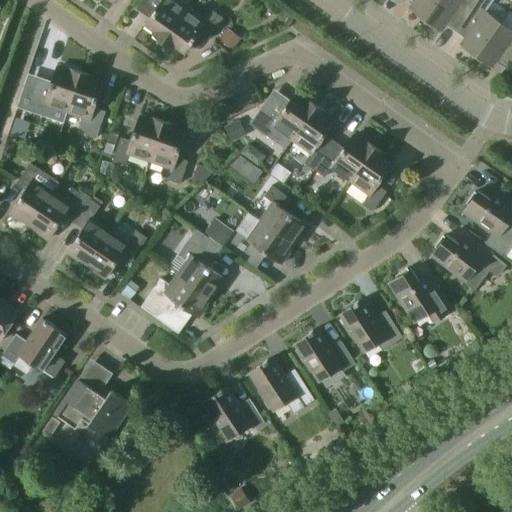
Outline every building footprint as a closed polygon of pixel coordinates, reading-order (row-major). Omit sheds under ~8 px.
[(163,43),(188,8),(177,0),(153,0),(161,5),(144,29),(163,43)] [(408,0),(412,3),(408,8),(424,20),(438,0),(408,0)] [(438,0),(424,20),(440,32),(445,26),(454,33),(477,0),(438,0)] [(477,0),(454,33),(463,39),(459,44),(476,56),(499,23),(484,12),(493,0),(477,0)] [(223,19),(213,12),(206,22),(188,8),(163,43),(183,56),(200,33),(209,39),(223,19)] [(476,56),(492,68),(495,62),(505,70),(511,60),(511,12),(508,10),(499,23),(476,56)] [(216,41),(230,52),(239,40),(225,29),(216,41)] [(30,111),(49,117),(52,106),(68,111),(81,73),(58,65),(48,93),(37,89),(30,111)] [(81,73),(68,111),(83,117),(79,128),(86,130),(85,134),(96,138),(105,112),(94,108),(103,80),(81,73)] [(249,125),(266,137),(267,135),(272,139),(277,138),(281,133),(290,140),(314,106),(296,93),(279,117),(263,105),(249,125)] [(314,170),(328,151),(318,144),(335,121),(314,106),(290,140),(310,154),(304,163),(314,170)] [(112,161),(125,165),(128,155),(149,162),(163,121),(141,114),(132,142),(120,138),(112,161)] [(241,118),(225,123),(231,140),(247,135),(241,118)] [(180,184),(188,161),(177,157),(186,129),(163,121),(149,162),(172,170),(168,180),(180,184)] [(328,151),(314,170),(324,177),(330,168),(348,181),(373,147),(354,133),(337,157),(328,151)] [(393,161),(373,147),(348,181),(368,195),(361,204),(372,212),(386,192),(377,185),(393,161)] [(27,190),(10,215),(29,227),(53,192),(35,179),(41,170),(30,163),(16,183),(27,190)] [(270,186),(263,196),(272,202),(260,220),(295,244),(308,226),(283,209),(290,199),(270,186)] [(74,222),(90,198),(91,196),(81,190),(79,192),(71,187),(64,199),(53,192),(29,227),(48,241),(65,216),(74,222)] [(468,204),(463,212),(492,232),(485,243),(504,256),(511,245),(511,200),(505,196),(498,206),(478,192),(477,194),(475,192),(467,203),(468,204)] [(100,205),(90,198),(74,222),(84,229),(67,253),(86,266),(111,229),(92,217),(100,205)] [(216,216),(205,232),(224,246),(235,230),(216,216)] [(231,242),(251,256),(257,246),(282,263),(295,244),(260,220),(247,238),(239,232),(231,242)] [(148,237),(138,230),(130,242),(111,229),(86,266),(105,279),(122,254),(132,261),(148,237)] [(446,234),(430,255),(465,281),(475,288),(489,270),(498,276),(506,265),(473,240),(466,249),(446,234)] [(212,299),(226,280),(201,263),(208,253),(189,239),(177,256),(185,263),(178,274),(212,299)] [(423,289),(409,268),(406,270),(406,269),(395,276),(396,278),(388,283),(414,322),(428,312),(433,321),(451,309),(433,283),(423,289)] [(160,321),(168,310),(175,300),(199,317),(212,299),(178,274),(170,284),(161,278),(141,307),(160,321)] [(340,315),(363,351),(376,342),(382,350),(402,337),(387,313),(376,320),(363,299),(358,302),(357,301),(352,304),(354,305),(340,315)] [(0,338),(18,312),(6,304),(6,305),(0,301),(0,338)] [(16,333),(1,355),(14,364),(27,373),(33,363),(53,377),(65,361),(53,352),(65,335),(42,319),(27,340),(16,333)] [(294,344),(317,380),(340,365),(344,370),(354,364),(341,343),(331,349),(317,328),(312,331),(311,330),(307,333),(308,334),(294,344)] [(248,373),(272,410),(295,395),(303,406),(313,399),(296,372),(285,379),(271,358),(267,361),(266,359),(262,362),(263,364),(248,373)] [(113,388),(107,397),(100,392),(114,373),(102,365),(88,384),(79,378),(54,414),(66,422),(77,407),(92,417),(89,422),(110,436),(133,403),(113,388)] [(203,402),(226,439),(249,425),(252,430),(263,422),(250,402),(241,408),(227,387),(222,390),(221,389),(216,392),(217,393),(203,402)]
